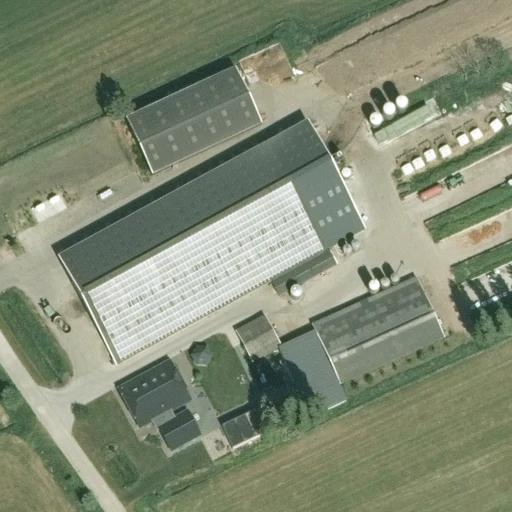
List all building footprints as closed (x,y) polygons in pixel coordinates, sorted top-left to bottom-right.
[(235,71),(126,121),(153,178),(262,128),(235,71)] [(336,267),(295,191),(272,149),(60,263),(116,366),(270,283),(278,298),(336,267)] [(416,280),(311,326),(339,389),(444,342),(416,280)] [(252,365),(282,349),(264,317),(235,334),(252,365)] [(321,394),(299,344),(280,353),(302,403),(321,394)] [(191,357),(196,367),(206,367),(212,358),(207,349),(196,348),(191,357)] [(189,402),(168,363),(117,390),(138,429),(153,422),(170,452),(199,437),(186,413),(174,419),(170,412),(189,402)] [(266,407),(222,428),(232,451),(277,430),(266,407)]
